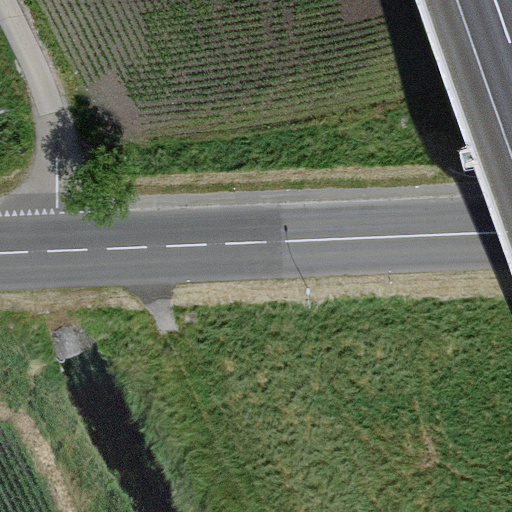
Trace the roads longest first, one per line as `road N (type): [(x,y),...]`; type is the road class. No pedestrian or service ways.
road 1 (secondary): [(511,229),(0,257)]
road 2 (track): [(44,253),(56,206),(56,141),(36,67),(3,0)]
